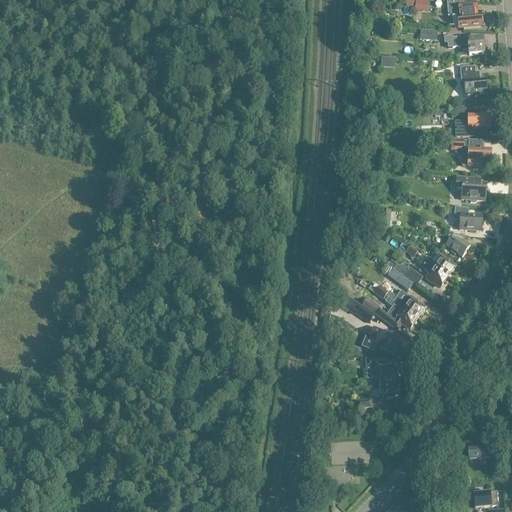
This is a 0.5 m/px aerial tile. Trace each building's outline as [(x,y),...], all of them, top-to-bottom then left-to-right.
[(474,3),(447,2),(449,16),(458,15),(459,28),(463,28),(481,26),(480,18),(475,18),(474,3)] [(423,19),(433,20),(433,10),(423,9),(423,19)] [(421,30),(420,41),(437,43),(438,31),(421,30)] [(452,38),(444,39),(445,46),(447,45),(448,50),(468,48),(468,56),(484,55),(482,39),(460,42),(459,39),(452,40),(452,38)] [(394,69),(395,60),(382,59),(382,68),(394,69)] [(462,82),(479,81),(479,74),(476,75),(475,68),(461,69),(462,82)] [(486,80),(479,81),(462,82),(462,83),(465,83),(466,97),(487,95),(486,80)] [(466,107),(450,109),(452,117),(467,115),(466,107)] [(467,123),(455,123),(455,138),(468,138),(468,129),(490,128),(490,127),(491,125),(491,123),(490,122),(489,115),(480,116),(480,114),(467,114),(467,120),(467,123)] [(469,147),(469,154),(474,155),(473,163),(490,164),(490,161),(492,161),(492,158),(491,157),(491,151),(483,150),(483,141),(469,140),(469,147)] [(456,179),(456,190),(462,190),(461,201),(485,203),(486,187),(471,186),(471,180),(456,179)] [(454,208),(454,216),(460,217),(459,231),(481,233),(482,216),(470,215),(470,210),(454,208)] [(390,211),(382,211),(381,227),(389,228),(390,211)] [(424,223),(419,226),(422,232),(427,228),(424,223)] [(449,243),(446,247),(450,250),(451,253),(455,256),(458,256),(462,259),(470,248),(464,243),(464,238),(448,237),(448,241),(449,243)] [(408,251),(416,256),(419,252),(412,246),(408,251)] [(435,263),(432,268),(447,279),(455,268),(447,262),(447,261),(443,258),(437,265),(435,263)] [(447,279),(432,268),(426,264),(420,272),(428,278),(426,280),(431,284),(431,283),(440,289),(447,279)] [(402,278),(413,286),(416,288),(423,278),(409,268),(402,278)] [(413,286),(402,278),(393,271),(389,277),(409,291),(413,286)] [(336,303),(343,294),(333,287),(326,296),(326,300),(336,303)] [(380,289),(377,293),(385,298),(387,295),(380,289)] [(401,310),(417,321),(425,310),(416,304),(417,303),(402,292),(393,304),(401,310)] [(385,298),(377,293),(375,296),(382,301),(385,298)] [(361,307),(343,294),(336,303),(355,317),(356,315),(369,325),(375,317),(374,316),(361,307)] [(367,299),(361,307),(374,316),(380,308),(367,299)] [(417,321),(401,310),(399,313),(401,315),(396,322),(400,326),(401,325),(410,331),(417,321)] [(374,330),(371,338),(377,341),(375,348),(393,355),(398,341),(385,336),(386,334),(374,330)] [(381,387),(398,386),(397,377),(394,377),(394,372),(381,373),(381,367),(387,367),(386,359),(366,361),(367,379),(379,378),(379,379),(380,379),(381,387)] [(398,386),(381,387),(381,395),(380,396),(381,402),(384,401),(384,402),(396,401),(396,395),(398,395),(398,386)] [(490,448),(468,450),(469,461),(491,459),(490,448)] [(475,502),(473,503),(474,508),(475,508),(475,510),(498,507),(497,493),(474,495),(475,502)]
